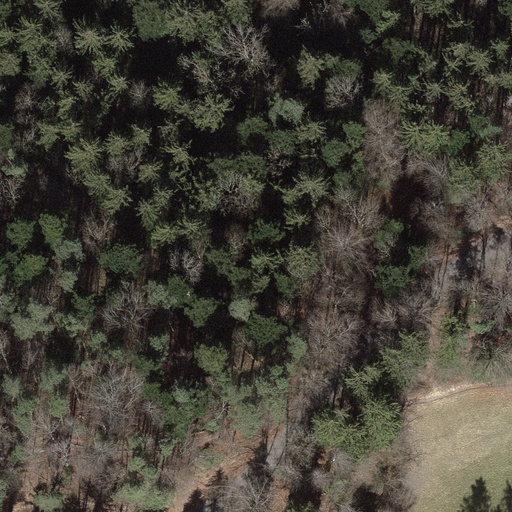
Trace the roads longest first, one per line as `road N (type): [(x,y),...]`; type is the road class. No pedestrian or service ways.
road 1 (tertiary): [(206,511),(246,482),(435,288),(511,240)]
road 2 (track): [(511,8),(402,182),(364,310),(376,342)]
